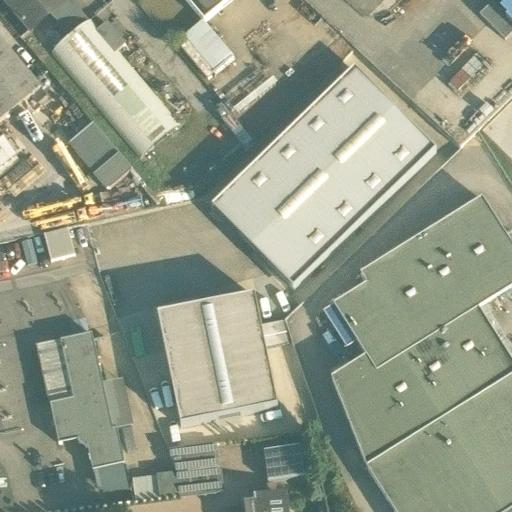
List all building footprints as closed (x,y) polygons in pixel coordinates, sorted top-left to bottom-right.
[(4,0),(31,32),(53,13),(68,1),(66,0),(64,0),(61,3),(59,0),(4,0)] [(182,0),(204,26),(235,0),(182,0)] [(59,28),(70,41),(88,26),(68,1),(53,13),(63,24),(59,28)] [(511,5),(502,16),(507,20),(511,15),(511,5)] [(479,18),(505,44),(511,36),(511,28),(505,22),(507,20),(502,16),(492,6),(479,18)] [(92,22),(88,26),(70,41),(51,57),(140,162),(181,128),(118,53),(100,31),(92,22)] [(107,24),(100,31),(118,53),(126,47),(107,24)] [(238,66),(204,26),(180,47),(213,86),(238,66)] [(0,124),(41,90),(0,41),(0,124)] [(291,291),(293,294),(436,153),(371,87),(354,70),(212,211),(214,213),(214,214),(290,292),(291,291)] [(70,146),(109,193),(132,174),(131,174),(132,173),(93,126),(70,146)] [(0,141),(0,167),(13,157),(0,141)] [(333,310),(356,346),(366,361),(376,377),(478,312),(511,290),(511,250),(481,202),(361,278),(367,289),(333,310)] [(44,237),(51,264),(75,258),(68,231),(44,237)] [(254,298),(157,318),(181,430),(277,410),(266,352),(261,328),(254,298)] [(356,346),(333,310),(323,316),(346,353),(356,346)] [(332,384),(366,473),(511,380),(511,365),(478,312),(376,377),(366,361),(332,384)] [(273,326),(278,349),(289,347),(284,324),(273,326)] [(278,349),(273,326),(261,328),(266,352),(278,349)] [(92,473),(124,467),(117,432),(112,433),(102,386),(92,336),(61,342),(73,402),(50,407),(58,446),(78,442),(78,445),(85,449),(88,449),(92,473)] [(38,347),(50,407),(73,402),(61,342),(38,347)] [(511,511),(511,380),(366,473),(391,511),(511,511)] [(112,433),(117,432),(133,428),(123,381),(102,386),(112,433)] [(301,445),(269,449),(272,482),(305,478),(301,445)] [(178,475),(181,499),(220,494),(217,470),(214,447),(187,450),(190,474),(178,475)] [(190,474),(187,450),(169,452),(178,475),(190,474)] [(124,467),(92,473),(98,498),(130,495),(124,467)] [(178,475),(159,478),(162,501),(181,499),(178,475)] [(133,481),(136,505),(162,501),(159,478),(133,481)] [(284,511),(283,501),(243,506),(243,511),(284,511)]
